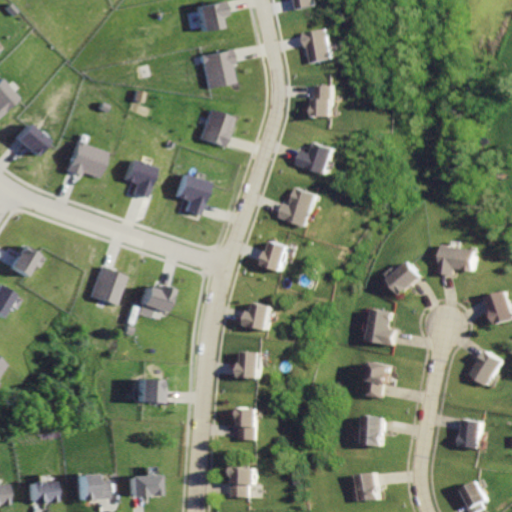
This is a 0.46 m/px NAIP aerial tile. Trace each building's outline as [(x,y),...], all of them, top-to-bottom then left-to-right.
[(321,5),(320,0),(301,0),(303,9),(321,5)] [(196,7),(202,31),(219,27),(216,15),(223,14),(220,1),(196,7)] [(310,34),(315,64),(338,60),(332,30),(310,34)] [(202,54),(209,87),(235,82),(231,63),(235,63),(232,48),(202,54)] [(0,78),(0,114),(18,98),(0,78)] [(320,86),(320,116),(339,116),(338,86),(320,86)] [(102,101),(98,107),(106,111),(109,105),(102,101)] [(212,101),(201,130),(225,139),(236,110),(212,101)] [(25,123),(14,139),(36,155),(47,139),(25,123)] [(314,132),(309,145),(302,143),(297,157),(326,166),(335,139),(314,132)] [(74,142),(65,170),(79,175),(80,171),(98,176),(105,151),(74,142)] [(130,159),(124,180),(135,183),(132,192),(146,196),(155,167),(130,159)] [(183,164),(176,187),(185,190),(181,204),(200,210),(212,173),(183,164)] [(301,181),(295,197),(286,194),(280,209),(311,221),(323,189),(301,181)] [(274,231),(271,243),(264,241),(258,259),(285,267),(294,238),(274,231)] [(451,242),(445,274),(463,278),(466,266),(479,269),(483,249),(451,242)] [(11,266),(27,276),(41,254),(25,244),(11,266)] [(102,258),(89,288),(117,300),(130,269),(102,258)] [(421,258),(395,280),(409,297),(435,275),(421,258)] [(144,277),(137,300),(167,309),(176,281),(156,274),(155,280),(144,277)] [(3,275),(0,279),(0,309),(2,311),(20,286),(3,275)] [(511,289),(493,296),(503,324),(511,320),(511,289)] [(256,294),(254,302),(248,301),(244,320),(272,325),(278,298),(256,294)] [(378,307),(370,342),(404,349),(407,333),(397,331),(401,311),(378,307)] [(245,342),(241,369),(266,373),(270,346),(245,342)] [(0,347),(0,369),(11,357),(0,347)] [(511,358),(495,348),(477,379),(496,390),(511,363),(511,358)] [(380,360),(373,399),(391,402),(394,386),(399,387),(403,364),(380,360)] [(135,368),(134,399),(165,400),(165,381),(158,381),(158,368),(135,368)] [(243,397),(240,416),(246,417),(244,433),(260,435),(266,401),(243,397)] [(374,414),(370,444),(392,447),(395,417),(374,414)] [(472,418),(467,446),(491,450),(496,422),(472,418)] [(237,466),(236,497),(255,498),(256,488),(264,489),(265,468),(237,466)] [(364,473),(365,503),(388,502),(387,472),(364,473)] [(128,474),(129,497),(160,496),(159,473),(128,474)] [(74,474),(75,502),(105,501),(104,481),(96,482),(95,474),(74,474)] [(488,479),(469,490),(481,511),(488,511),(502,505),(488,479)] [(24,482),(26,504),(52,502),(50,480),(24,482)]
